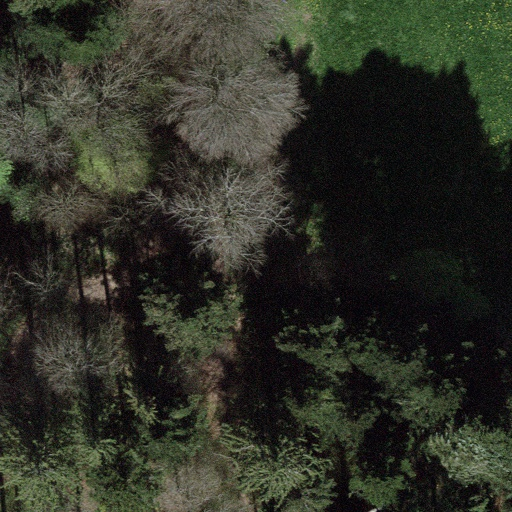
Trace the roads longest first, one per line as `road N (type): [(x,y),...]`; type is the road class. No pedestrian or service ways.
road 1 (track): [(198,214),(226,511)]
road 2 (track): [(165,0),(198,214)]
